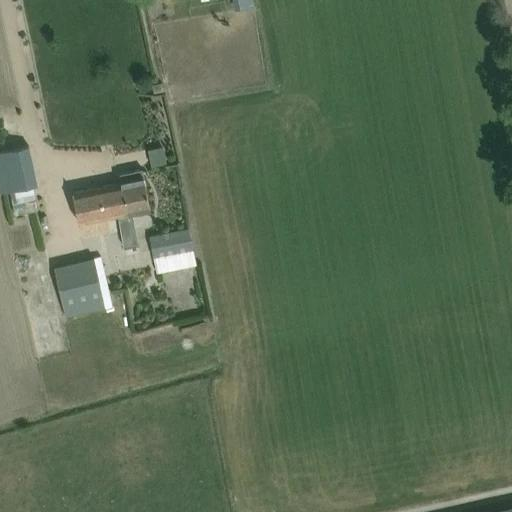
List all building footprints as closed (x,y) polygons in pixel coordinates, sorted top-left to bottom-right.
[(252,0),(238,0),(240,9),(254,6),(252,0)] [(162,83),(151,85),(153,93),(164,91),(162,83)] [(0,183),(2,192),(36,185),(28,146),(0,151),(0,183)] [(119,174),(121,181),(72,192),(79,223),(117,215),(125,256),(139,253),(132,212),(150,209),(142,169),(119,174)] [(16,215),(38,210),(35,198),(13,203),(16,215)] [(136,228),(142,251),(153,248),(148,225),(136,228)] [(190,229),(189,229),(151,237),(159,273),(197,264),(190,229)] [(106,307),(98,277),(93,258),(54,267),(66,317),(106,307)]
